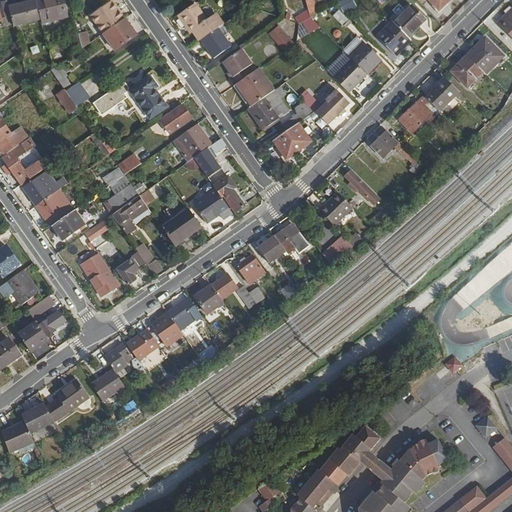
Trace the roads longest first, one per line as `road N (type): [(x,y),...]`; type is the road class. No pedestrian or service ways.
road 1 (track): [(118,511),(353,361),(511,219)]
road 2 (residential): [(283,205),(489,0)]
road 3 (residential): [(283,205),(136,0)]
road 4 (residential): [(98,334),(283,205)]
road 5 (residential): [(337,511),(395,441),(463,385)]
road 6 (residential): [(0,191),(98,334)]
